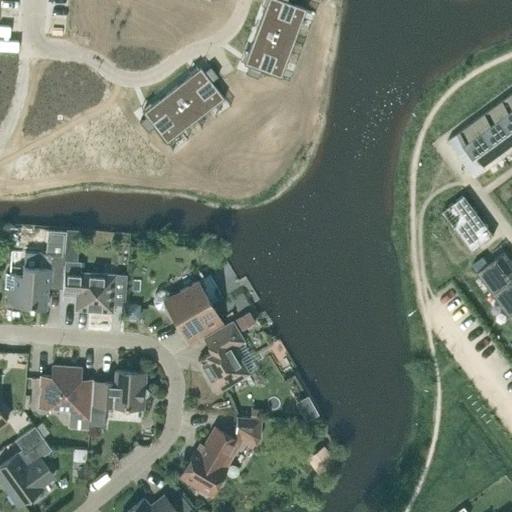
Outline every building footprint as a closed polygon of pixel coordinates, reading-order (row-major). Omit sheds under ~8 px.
[(267,0),(257,28),(294,42),(307,7),(288,0),(267,0)] [(257,28),(244,62),(249,64),(246,72),(259,77),(262,69),(281,76),(294,42),(257,28)] [(202,64),(173,87),(197,118),(226,95),(213,78),(220,73),(212,63),(205,68),(202,64)] [(148,114),(141,119),(149,129),(156,124),(169,140),(197,118),(173,87),(144,109),(148,114)] [(511,97),(510,94),(492,107),(511,133),(511,97)] [(475,120),(502,157),(511,149),(511,133),(492,107),(475,120)] [(475,120),(457,133),(463,140),(468,148),(474,155),(479,163),(485,170),(502,157),(475,120)] [(463,140),(457,133),(448,139),(454,147),(463,140)] [(468,148),(463,140),(454,147),(459,154),(468,148)] [(474,155),(468,148),(459,154),(465,162),(474,155)] [(474,155),(465,162),(470,169),(479,163),(474,155)] [(476,177),(485,170),(479,163),(470,169),(476,177)] [(465,194),(453,203),(461,214),(455,227),(472,250),(494,234),(465,194)] [(66,231),(61,231),(47,230),(45,252),(39,252),(38,266),(23,265),(23,274),(10,273),(8,304),(29,306),(29,307),(46,308),(47,287),(61,288),(66,231)] [(478,271),(477,271),(493,294),(511,280),(511,260),(505,251),(489,263),(478,271)] [(484,256),(473,264),(478,271),(489,263),(484,256)] [(65,261),(63,301),(64,301),(65,288),(77,289),(75,309),(112,312),(115,275),(79,272),(80,262),(65,261)] [(155,294),(153,299),(155,304),(158,308),(163,310),(168,307),(188,342),(222,322),(197,280),(173,294),(168,290),(163,289),(158,291),(155,294)] [(511,280),(493,294),(509,316),(510,316),(511,314),(511,280)] [(126,303),(124,318),(139,319),(140,309),(136,304),(126,303)] [(245,313),(234,319),(239,327),(250,321),(245,313)] [(212,351),(194,361),(211,390),(224,382),(226,386),(248,373),(233,346),(243,340),(232,321),(204,338),(212,351)] [(41,375),(39,405),(69,407),(69,417),(88,418),(91,378),(90,378),(89,387),(78,386),(80,367),(52,366),(51,376),(41,375)] [(90,426),(104,427),(106,405),(143,407),(144,397),(149,393),(145,387),(146,372),(115,370),(114,384),(107,383),(107,381),(93,380),(90,426)] [(236,415),(235,431),(255,443),(259,437),(260,417),(236,415)] [(88,418),(69,417),(68,428),(87,429),(88,418)] [(51,449),(44,439),(35,426),(15,440),(22,449),(0,465),(0,480),(17,504),(42,487),(41,486),(55,476),(41,457),(51,449)] [(194,450),(179,476),(211,494),(226,468),(222,465),(237,439),(215,426),(200,453),(194,450)] [(317,473),(335,460),(324,445),(306,459),(317,473)] [(144,498),(126,511),(178,511),(164,494),(150,506),(144,498)]
